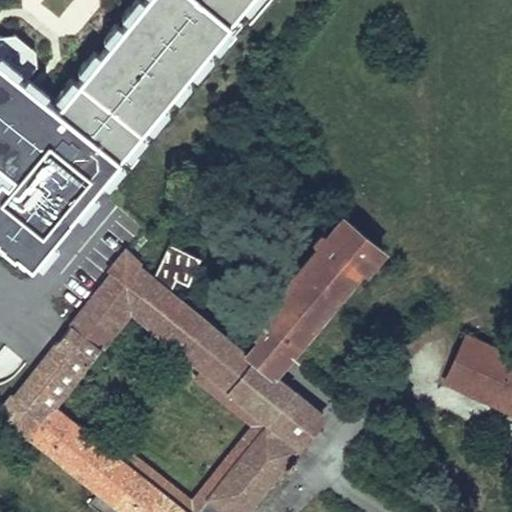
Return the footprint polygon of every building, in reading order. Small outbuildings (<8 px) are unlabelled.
[(71,74),(35,117),(25,107),(17,117),(9,110),(0,121),(0,108),(23,81),(0,61),(0,201),(3,204),(7,199),(22,212),(80,145),(117,177),(149,139),(71,74)] [(0,413),(25,431),(100,489),(125,511),(237,511),(295,441),(320,406),(272,367),(352,263),(356,266),(378,240),(332,201),(245,306),(257,315),(239,338),(169,283),(173,271),(184,279),(198,250),(168,234),(177,208),(156,194),(127,243),(122,239),(0,389),(0,413)] [(511,418),(511,360),(468,338),(445,384),(511,418)] [(0,435),(0,452),(9,461),(19,451),(1,434),(0,435)] [(21,480),(0,461),(0,483),(10,493),(21,480)] [(125,511),(100,489),(87,504),(95,511),(125,511)]
